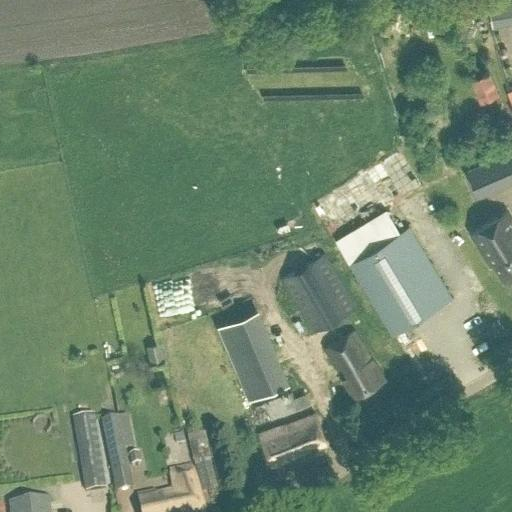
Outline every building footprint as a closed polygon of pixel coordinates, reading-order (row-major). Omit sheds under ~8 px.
[(511,0),(487,0),(492,23),(511,19),(511,0)] [(375,40),(386,36),(381,23),(370,26),(375,40)] [(466,35),(491,30),(490,23),(465,27),(466,35)] [(480,102),(499,93),(489,71),(470,79),(480,102)] [(449,112),(467,104),(454,77),(436,85),(449,112)] [(493,126),(511,121),(508,111),(490,116),(493,126)] [(511,181),(511,148),(467,167),(478,195),(511,181)] [(511,218),(506,208),(470,230),(491,263),(494,261),(505,279),(511,274),(511,218)] [(350,261),(391,331),(451,296),(409,226),(350,261)] [(282,276),(314,329),(357,304),(326,250),(282,276)] [(120,289),(123,319),(142,317),(140,288),(120,289)] [(217,324),(249,397),(289,380),(258,306),(217,324)] [(372,366),(369,360),(373,358),(355,328),(324,347),(338,370),(344,366),(349,375),(343,379),(355,398),(386,379),(376,363),(372,366)] [(160,341),(145,344),(149,361),(164,358),(160,341)] [(112,368),(112,373),(116,375),(120,373),(120,368),(116,366),(112,368)] [(293,389),(264,400),(270,417),(299,406),(294,395),(293,389)] [(303,454),(328,445),(316,413),(260,433),(272,466),(291,459),(290,458),(303,453),(303,454)] [(73,420),(85,496),(107,492),(94,417),(73,420)] [(102,425),(112,473),(127,470),(117,421),(102,425)] [(184,435),(174,437),(176,447),(186,445),(184,435)] [(189,441),(203,497),(217,493),(203,438),(189,441)] [(131,468),(141,467),(139,456),(129,458),(131,468)] [(204,511),(200,494),(194,471),(171,476),(175,495),(156,499),(156,496),(138,499),(140,511),(204,511)]
